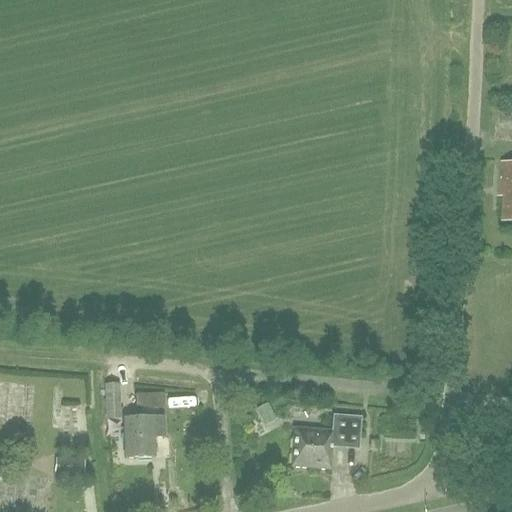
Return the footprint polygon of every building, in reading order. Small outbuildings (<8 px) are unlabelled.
[(511,162),(501,162),(499,197),(504,197),(503,222),(511,222),(511,162)] [(105,420),(120,420),(119,385),(105,385),(105,420)] [(276,410),(266,416),(275,432),(285,425),(276,410)] [(358,450),(361,418),(333,416),(331,432),(294,429),(291,468),(330,471),(331,448),(358,450)] [(154,439),(165,439),(164,417),(136,418),(123,419),(124,460),(155,459),(154,439)] [(377,451),(378,442),(370,441),(370,450),(377,451)] [(83,477),(84,462),(56,459),(54,473),(83,477)]
